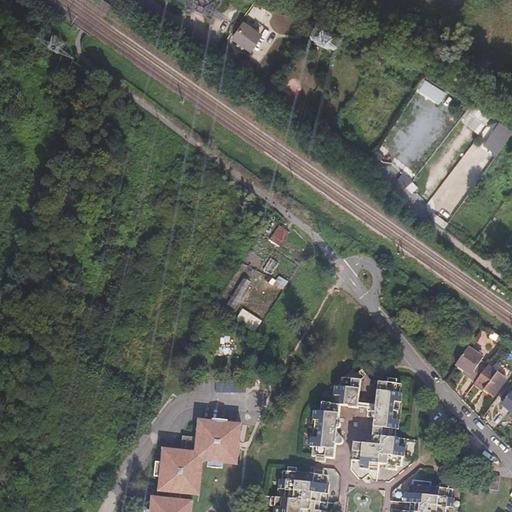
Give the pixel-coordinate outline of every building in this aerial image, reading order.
[(247,22),(244,26),(261,37),(266,29),(256,23),(254,26),(247,22)] [(244,26),(235,40),(241,43),(239,46),(239,47),(244,51),(245,50),(247,47),(252,51),(261,37),(244,26)] [(299,34),(296,39),(302,43),(305,38),(299,34)] [(227,306),(232,310),(249,285),(242,281),(227,306)] [(495,340),(502,344),(506,340),(499,335),(495,340)] [(467,346),(454,364),(464,370),(469,374),(468,376),(475,381),(484,369),(487,365),(480,359),(482,356),(467,346)] [(484,369),(475,381),(484,388),(483,389),(492,395),(506,377),(488,364),(487,365),(484,369)] [(354,404),(356,381),(337,379),(337,387),(330,387),(328,404),(317,403),(316,412),(310,412),(306,448),(309,448),(309,457),(313,458),(313,463),(322,463),(323,459),(331,459),(332,446),(338,446),(340,444),(340,443),(334,436),(333,433),(336,432),(337,426),(335,424),(336,407),(344,407),(344,409),(353,409),(354,408),(354,404)] [(384,383),(376,382),(374,406),(369,406),(369,413),(366,413),(366,419),(371,420),(369,446),(351,445),(350,462),(358,463),(358,469),(376,471),(377,465),(385,465),(385,468),(394,470),(394,466),(400,466),(400,458),(403,458),(405,439),(394,438),(394,429),(397,429),(400,393),(397,393),(398,384),(394,384),(394,380),(385,380),(384,383)] [(511,390),(510,388),(500,401),(511,409),(511,390)] [(224,467),(225,461),(238,462),(243,422),(231,421),(201,418),(198,435),(185,434),(183,448),(164,447),(163,460),(156,460),(155,474),(161,475),(159,488),(153,488),(151,508),(145,508),(144,511),(191,511),(193,499),(182,498),(182,492),(200,493),(204,459),(209,460),(209,466),(224,467)] [(325,511),(328,485),(325,484),(325,476),(321,475),(321,471),(312,471),(311,474),(294,472),(294,469),(285,468),(284,472),(280,472),(280,480),(276,480),(275,496),(268,496),(268,505),(274,505),(273,511),(325,511)] [(450,511),(452,499),(449,499),(449,489),(447,489),(447,485),(439,484),(438,488),(429,487),(429,483),(411,481),(411,494),(404,494),(403,502),(414,503),(413,511),(407,511),(402,511),(450,511)]
